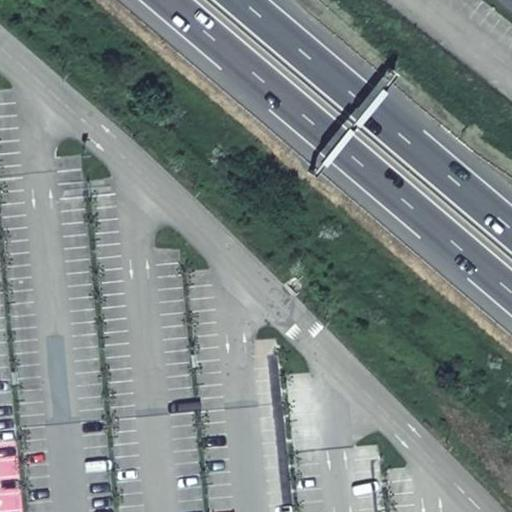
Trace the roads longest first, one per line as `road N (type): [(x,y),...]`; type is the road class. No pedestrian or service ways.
road 1 (motorway): [(163,0),(511,299)]
road 2 (motorway): [(511,232),(241,0)]
